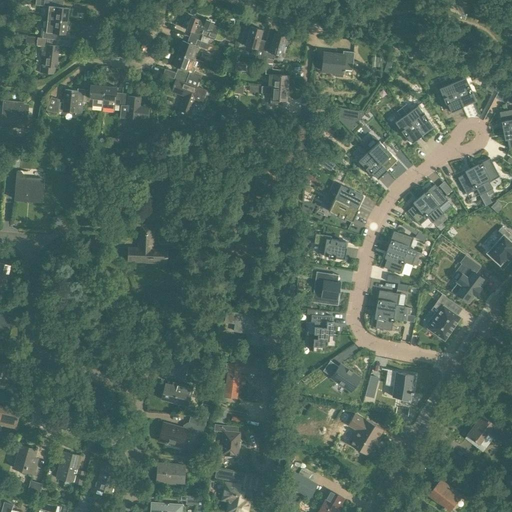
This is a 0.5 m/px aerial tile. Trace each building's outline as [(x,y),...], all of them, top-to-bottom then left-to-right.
[(67,21),(68,8),(63,7),(64,1),(51,0),(45,0),(45,6),(48,6),(47,19),(67,21)] [(205,22),(201,21),(201,20),(191,17),(186,29),(191,31),(189,37),(207,43),(210,38),(214,39),(214,38),(217,40),(218,40),(219,40),(220,40),(221,39),(222,39),(223,39),(224,38),(224,37),(224,36),(225,36),(225,35),(225,34),(225,33),(224,33),(224,32),(224,31),(223,31),(223,30),(222,30),(221,29),(218,28),(218,27),(212,25),(213,22),(206,19),(205,22)] [(67,21),(47,19),(47,20),(45,20),(45,28),(43,27),(42,38),(59,40),(60,33),(65,34),(67,21)] [(260,59),(264,44),(258,42),(261,29),(249,26),(244,45),(251,47),(250,53),(254,55),(252,61),(258,62),(259,59),(260,59)] [(264,44),(260,59),(267,61),(267,58),(274,60),(275,54),(281,55),(281,52),(284,53),(286,47),(283,47),(286,36),(273,33),(271,42),(264,41),(264,44)] [(57,68),(59,45),(58,45),(59,40),(42,38),(37,37),(26,36),(26,43),(36,44),(36,45),(46,46),(45,50),(43,50),(42,56),(45,57),(44,66),(41,65),(40,72),(52,74),(53,67),(57,68)] [(182,41),(177,53),(194,60),(199,47),(207,50),(210,44),(207,43),(189,37),(187,42),(182,41)] [(229,43),(226,50),(234,53),(235,45),(229,43)] [(353,71),(354,52),(343,50),(342,54),(323,52),(321,70),(334,71),(334,77),(343,77),(343,71),(345,71),(345,70),(353,71)] [(199,81),(202,75),(194,72),(195,69),(194,67),(192,66),(194,60),(177,53),(173,66),(178,67),(176,73),(198,82),(199,81)] [(385,62),(386,58),(372,57),(372,61),(377,61),(376,67),(381,67),(382,61),(385,62)] [(288,87),(288,74),(282,74),(283,69),(272,68),(272,65),(265,64),(265,73),(272,74),(271,86),(288,87)] [(201,105),(206,90),(197,87),(198,82),(176,73),(174,79),(175,79),(171,91),(183,96),(178,110),(190,115),(194,102),(201,105)] [(465,77),(452,83),(458,98),(461,105),(462,106),(462,107),(462,106),(462,105),(474,100),(474,101),(475,101),(474,99),(472,94),(473,94),(472,91),(470,86),(469,86),(465,77)] [(491,78),(485,89),(492,93),(498,82),(491,78)] [(452,83),(439,88),(442,97),(444,102),(445,105),(446,105),(446,103),(447,103),(449,110),(450,111),(462,107),(462,106),(461,105),(458,98),(452,83)] [(102,106),(104,85),(91,84),(90,90),(84,89),(83,101),(89,102),(89,98),(93,98),(92,105),(102,106)] [(121,105),(122,93),(117,93),(117,87),(104,85),(102,106),(115,108),(115,104),(121,105)] [(281,104),(282,99),(287,100),(288,87),(271,86),(262,85),(261,91),(271,92),(270,104),(281,104)] [(244,87),(235,86),(234,93),(243,94),(244,87)] [(83,101),(84,89),(78,89),(78,90),(65,89),(64,102),(59,102),(60,99),(51,97),(46,109),(52,112),(59,112),(59,108),(63,108),(63,111),(75,112),(77,101),(83,101)] [(148,120),(149,107),(140,106),(141,97),(128,95),(128,94),(122,93),(121,105),(120,117),(148,120)] [(23,105),(23,103),(4,101),(2,127),(11,128),(11,126),(26,127),(27,110),(22,110),(22,105),(23,105)] [(418,105),(406,114),(416,127),(421,135),(422,134),(421,133),(432,125),(429,120),(427,117),(424,113),(423,113),(418,105)] [(340,107),(338,116),(346,118),(348,109),(340,107)] [(511,109),(499,112),(501,121),(500,121),(501,124),(504,124),(505,130),(511,128),(511,109)] [(406,114),(395,122),(400,130),(403,134),(405,137),(406,137),(405,135),(406,135),(411,142),(421,135),(416,127),(406,114)] [(121,144),(123,133),(116,132),(116,138),(110,137),(109,142),(121,144)] [(379,141),(368,151),(380,163),(385,169),(386,168),(396,159),(391,154),(392,154),(390,151),(389,151),(386,147),(385,148),(379,141)] [(368,151),(358,160),(365,167),(364,168),(368,171),(370,174),(371,174),(370,172),(371,171),(377,178),(387,169),(386,168),(385,169),(380,163),(368,151)] [(323,155),(318,162),(323,165),(327,158),(323,155)] [(478,164),(473,166),(474,169),(488,195),(494,192),(492,188),(493,188),(489,182),(499,176),(490,158),(482,162),(478,163),(478,164)] [(466,173),(457,177),(466,194),(476,189),(479,195),(480,195),(485,205),(491,202),(488,195),(474,169),(473,166),(464,171),(466,173)] [(41,201),(43,179),(16,177),(14,199),(41,201)] [(425,192),(420,196),(442,222),(447,218),(443,214),(444,213),(439,207),(448,200),(434,184),(427,190),(424,192),(425,192)] [(340,185),(334,198),(349,204),(357,208),(362,196),(363,197),(363,196),(362,195),(357,193),(357,192),(354,190),(354,191),(349,188),(349,189),(340,185)] [(414,204),(407,210),(419,225),(428,217),(432,223),(433,222),(437,227),(442,223),(442,222),(420,196),(412,202),(414,204)] [(334,198),(328,211),(337,215),(341,217),(344,219),(345,218),(343,217),(344,216),(350,219),(352,220),(358,208),(357,208),(349,204),(334,198)] [(496,201),(491,207),(497,213),(500,209),(499,204),(496,201)] [(152,248),(153,225),(141,225),(139,248),(128,247),(127,261),(166,262),(167,249),(152,248)] [(503,236),(488,253),(499,263),(506,256),(508,258),(511,254),(511,247),(511,245),(511,243),(507,239),(511,234),(502,226),(498,231),(503,236)] [(389,243),(387,248),(390,249),(418,259),(420,253),(416,251),(417,251),(410,248),(413,238),(394,231),(390,239),(389,243)] [(315,233),(314,243),(320,244),(319,254),(327,255),(327,257),(333,258),(336,258),(336,257),(335,257),(342,258),(344,258),(344,257),(346,246),(345,246),(345,243),(347,243),(347,242),(345,241),(339,240),(331,238),(331,236),(315,233)] [(387,258),(384,267),(401,273),(405,263),(412,265),(412,264),(417,266),(420,259),(418,259),(390,249),(387,248),(384,258),(387,258)] [(457,282),(451,291),(456,295),(457,293),(469,302),(474,295),(475,295),(477,293),(477,292),(478,291),(479,290),(480,288),(479,287),(485,280),(475,273),(480,266),(465,255),(460,262),(461,263),(468,268),(463,275),(462,274),(457,281),(456,281),(457,282)] [(0,283),(5,285),(9,265),(0,262),(0,283)] [(318,272),(315,295),(321,296),(320,302),(321,302),(322,300),(338,302),(339,292),(338,291),(338,288),(340,289),(340,288),(339,288),(339,281),(338,281),(328,280),(329,273),(318,272)] [(388,272),(387,281),(398,283),(399,283),(401,274),(388,272)] [(377,303),(376,309),(378,309),(408,314),(410,315),(411,308),(405,307),(405,306),(398,305),(400,294),(379,290),(377,299),(377,302),(377,303)] [(434,313),(426,325),(428,327),(427,329),(445,341),(461,318),(457,316),(462,309),(441,295),(437,302),(442,306),(436,315),(434,313)] [(0,337),(7,339),(12,318),(4,316),(5,310),(0,309),(0,337)] [(307,309),(307,314),(311,314),(311,322),(314,322),(313,334),(317,334),(317,339),(313,339),(312,352),(324,353),(325,341),(327,341),(327,346),(334,346),(335,334),(333,334),(334,322),(331,322),(332,316),(324,315),(324,311),(307,309)] [(376,309),(374,318),(377,318),(375,328),(391,331),(393,322),(393,319),(402,321),(403,320),(406,321),(408,314),(378,309),(376,309)] [(259,345),(261,336),(255,334),(257,327),(252,326),(254,316),(227,311),(224,321),(235,324),(233,330),(248,333),(246,342),(259,345)] [(211,354),(208,348),(201,352),(204,358),(211,354)] [(257,366),(257,363),(235,360),(234,364),(228,364),(226,364),(225,371),(227,371),(225,386),(223,386),(222,395),(220,395),(219,401),(226,402),(226,398),(224,398),(225,397),(237,398),(240,372),(256,374),(256,372),(262,373),(261,381),(273,383),(275,368),(257,366)] [(330,360),(323,371),(333,378),(332,378),(350,391),(360,378),(340,364),(338,366),(330,360)] [(0,382),(7,385),(12,366),(0,362),(0,382)] [(385,371),(383,384),(392,386),(390,396),(407,398),(409,385),(411,385),(412,376),(385,371)] [(370,376),(365,396),(373,398),(378,378),(370,376)] [(192,387),(177,383),(176,386),(165,383),(161,399),(186,406),(192,387)] [(0,430),(1,431),(3,424),(15,427),(19,410),(19,406),(11,404),(10,408),(0,405),(0,430)] [(224,423),(227,408),(216,406),(214,421),(224,423)] [(364,420),(353,413),(347,424),(358,430),(349,445),(367,455),(372,445),(374,446),(378,439),(376,438),(382,428),(365,418),(364,420)] [(489,420),(482,415),(468,434),(480,442),(477,446),(483,450),(494,435),(501,441),(509,431),(491,417),(489,420)] [(204,426),(204,424),(205,420),(190,416),(189,422),(204,426)] [(182,444),(187,428),(173,424),(163,422),(163,424),(158,440),(174,445),(175,442),(182,444)] [(227,425),(215,424),(214,430),(223,431),(221,454),(225,455),(225,456),(226,457),(229,458),(232,458),(233,457),(233,455),(238,456),(240,432),(227,431),(227,425)] [(33,473),(37,458),(33,457),(36,448),(21,444),(14,467),(33,473)] [(63,451),(56,477),(83,484),(86,472),(77,470),(80,455),(63,451)] [(217,467),(218,457),(210,456),(210,466),(217,467)] [(110,492),(118,466),(104,461),(96,488),(110,492)] [(184,483),(185,465),(158,463),(157,481),(184,483)] [(232,481),(233,472),(216,469),(215,478),(232,481)] [(288,483),(286,485),(304,494),(305,492),(311,481),(298,474),(294,471),(288,483)] [(450,509),(461,494),(442,479),(430,494),(450,509)] [(41,490),(42,484),(30,480),(26,494),(38,497),(41,490)] [(241,491),(224,487),(222,500),(235,503),(233,511),(243,511),(245,507),(248,508),(250,499),(242,498),(242,496),(240,495),(241,491)] [(340,504),(344,497),(331,489),(325,499),(324,498),(316,511),(337,511),(340,508),(337,506),(339,503),(340,504)] [(203,511),(204,497),(186,496),(186,504),(196,504),(196,511),(203,511)] [(22,511),(11,509),(13,504),(4,501),(0,511),(22,511)] [(79,501),(77,507),(88,510),(90,504),(79,501)] [(167,503),(152,502),(151,511),(181,511),(182,504),(170,503),(170,502),(167,502),(167,503)]
